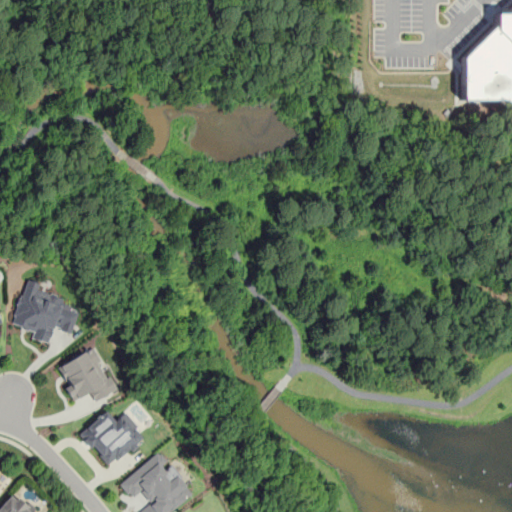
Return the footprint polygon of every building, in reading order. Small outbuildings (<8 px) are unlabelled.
[(496,25),(496,13),(509,12),(511,8),(511,107),(505,104),(461,103),(460,57),(496,25)] [(26,279),(10,323),(33,331),(30,338),(47,344),(54,327),(70,333),(78,311),(62,305),(64,299),(36,289),(39,283),(26,279)] [(57,367),(92,346),(101,361),(97,363),(106,378),(109,376),(116,388),(95,401),(89,391),(74,401),(65,387),(70,385),(64,376),(62,376),(57,367)] [(122,411),(112,419),(105,410),(76,432),(106,470),(144,439),(122,411)] [(191,492),(168,511),(138,511),(150,502),(141,490),(131,498),(119,484),(158,452),(191,492)] [(38,511),(12,490),(0,504),(0,511),(38,511)]
